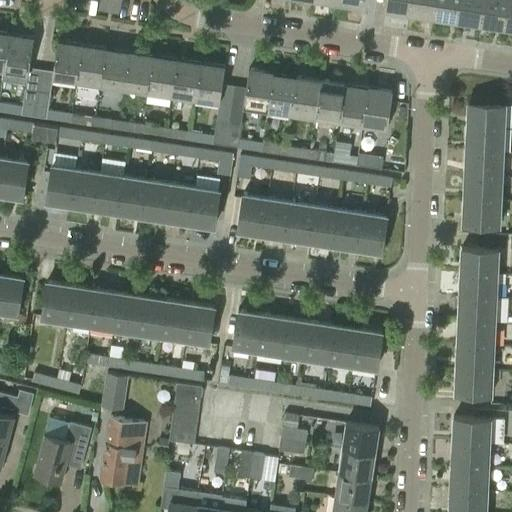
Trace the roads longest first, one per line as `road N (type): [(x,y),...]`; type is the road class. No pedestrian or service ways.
road 1 (residential): [(420,296),(0,231)]
road 2 (residential): [(434,53),(179,16),(162,0)]
road 3 (residential): [(434,53),(420,296)]
road 4 (residential): [(420,296),(407,511)]
